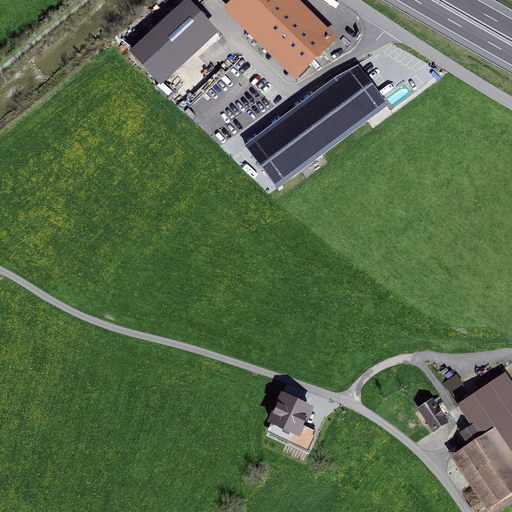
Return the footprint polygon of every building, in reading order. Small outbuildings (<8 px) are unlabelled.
[(161,83),(217,31),(187,0),(185,0),(131,50),(161,83)] [(333,38),(295,0),(233,0),(227,7),(295,76),(333,38)] [(335,80),(244,148),(277,192),(389,109),(358,68),(335,80)] [(451,393),(464,383),(457,374),(444,384),(451,393)] [(465,442),(449,452),(489,511),(496,511),(511,501),(511,383),(505,374),(458,406),(472,426),(459,434),(465,442)] [(314,408),(282,394),(268,424),(300,439),(314,408)] [(433,399),(415,410),(429,434),(447,423),(433,399)]
